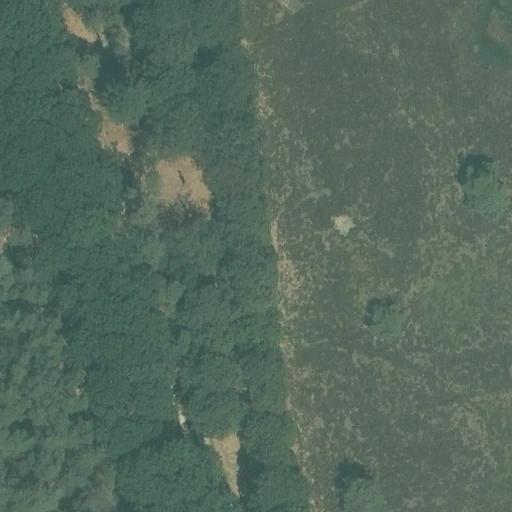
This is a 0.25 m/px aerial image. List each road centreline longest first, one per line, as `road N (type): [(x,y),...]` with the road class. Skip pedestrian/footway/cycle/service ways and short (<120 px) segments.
road 1 (track): [(255,511),(184,0)]
road 2 (track): [(232,511),(98,151)]
road 3 (track): [(98,151),(45,0)]
